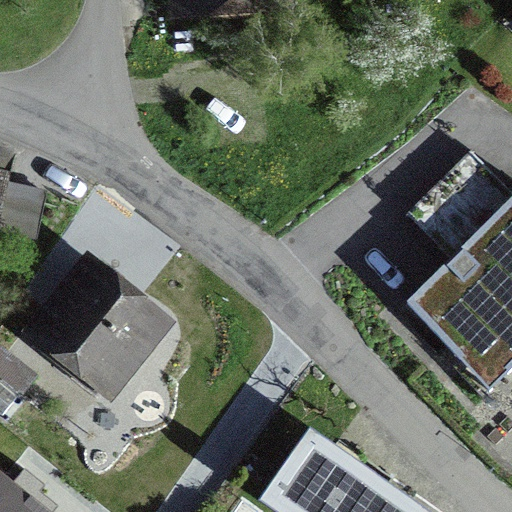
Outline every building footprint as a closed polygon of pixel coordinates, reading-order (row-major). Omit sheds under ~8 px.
[(174,0),(175,15),(294,7),(293,0),(174,0)] [(408,216),(452,261),(511,201),(511,193),(471,154),(408,216)] [(0,234),(30,238),(35,196),(0,190),(0,181),(0,234)] [(511,369),(511,201),(452,261),(407,305),(489,392),(511,369)] [(129,404),(183,328),(104,272),(50,347),(129,404)] [(0,374),(23,395),(37,378),(7,352),(0,360),(0,374)] [(424,511),(311,433),(268,494),(293,511),(424,511)] [(14,511),(0,502),(0,511),(14,511)]
